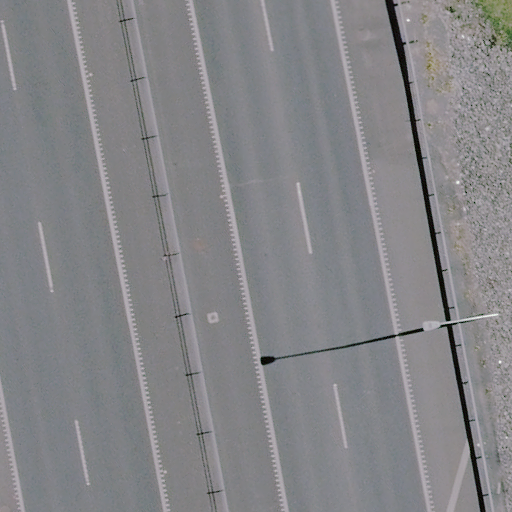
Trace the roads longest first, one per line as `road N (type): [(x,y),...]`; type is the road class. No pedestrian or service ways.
road 1 (motorway): [(260,0),(351,511)]
road 2 (motorway): [(107,511),(18,0)]
